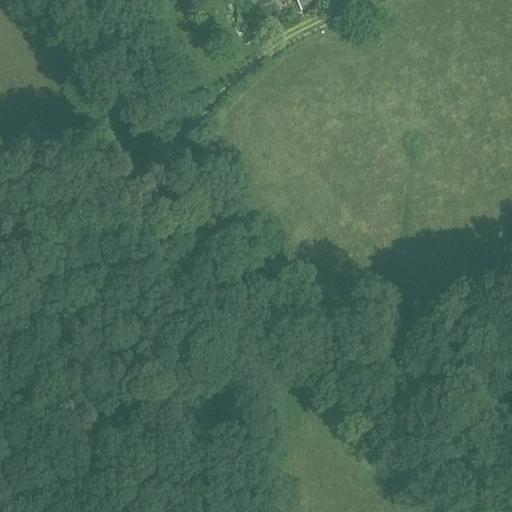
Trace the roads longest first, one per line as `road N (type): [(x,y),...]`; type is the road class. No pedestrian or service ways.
road 1 (unclassified): [(189,195),(229,511)]
road 2 (unclassified): [(189,195),(158,120),(73,0)]
road 3 (track): [(189,195),(0,226)]
